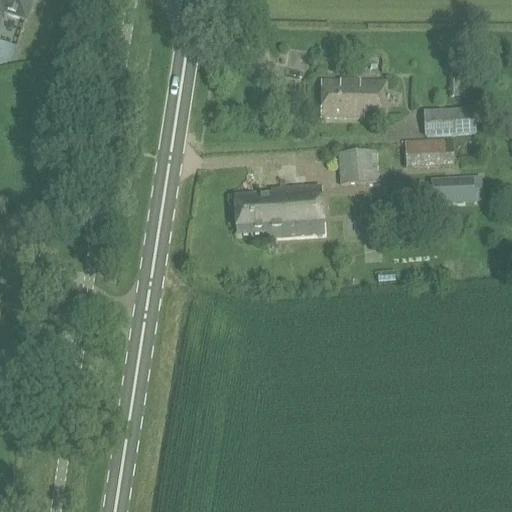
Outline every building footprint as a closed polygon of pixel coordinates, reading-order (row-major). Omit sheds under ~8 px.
[(27,22),(34,0),(0,0),(0,24),(4,14),(27,22)] [(0,44),(0,59),(16,60),(17,46),(0,44)] [(465,83),(450,82),(449,100),(464,100),(465,83)] [(375,121),(387,121),(387,84),(322,84),(322,121),(364,121),(364,113),(375,113),(375,121)] [(426,140),(475,138),(474,112),(425,115),(426,140)] [(406,171),(455,170),(453,142),(406,144),(406,171)] [(341,188),(379,186),(376,153),(338,156),(341,188)] [(472,182),(433,183),(434,207),(472,206),(472,182)] [(268,240),(325,236),(321,189),(281,192),(281,196),(235,200),(238,238),(268,236),(268,240)]
